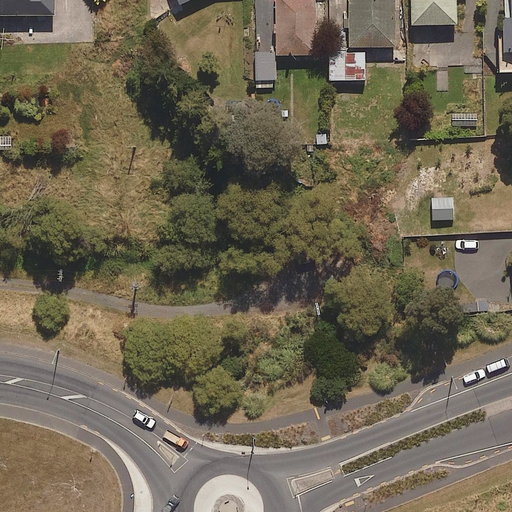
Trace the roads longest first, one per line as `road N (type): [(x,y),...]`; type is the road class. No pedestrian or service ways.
road 1 (track): [(0,277),(159,306),(210,304),(290,283)]
road 2 (secondary): [(254,471),(332,454),(511,384)]
road 3 (secondary): [(0,365),(98,392),(230,463)]
road 4 (residential): [(511,427),(290,511)]
road 5 (secondary): [(182,511),(146,459),(107,428),(0,392)]
